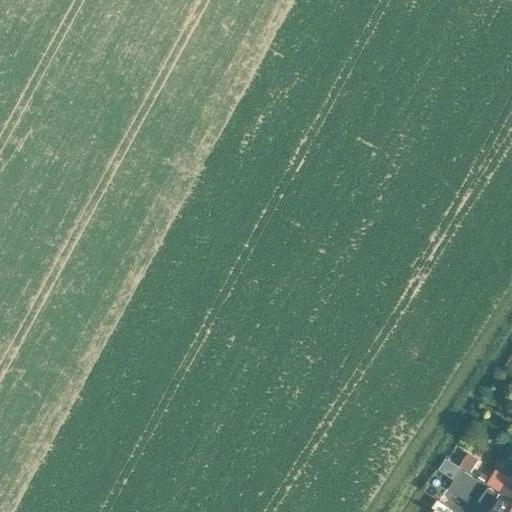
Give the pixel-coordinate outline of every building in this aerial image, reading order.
[(489,452),(493,439),(481,435),(477,448),(489,452)] [(470,473),(478,460),(468,453),(459,466),(470,473)] [(461,469),(448,489),(475,507),(479,500),(488,487),(461,469)] [(511,499),(511,474),(501,492),(511,499)] [(511,511),(511,502),(488,487),(479,500),(491,508),(488,511),(511,511)]
